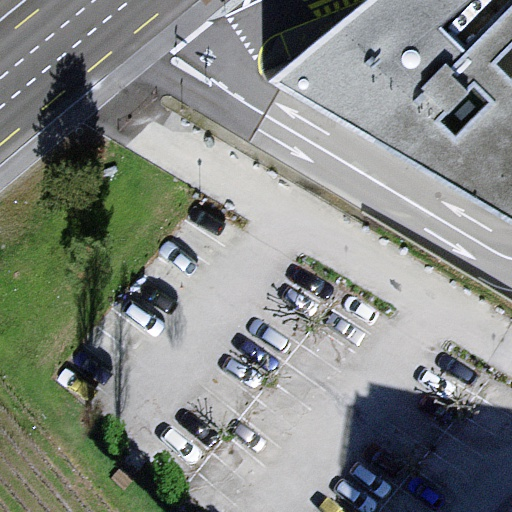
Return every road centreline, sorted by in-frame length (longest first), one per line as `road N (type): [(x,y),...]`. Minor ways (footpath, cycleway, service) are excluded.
road 1 (residential): [(511,344),(235,181)]
road 2 (secondary): [(113,0),(0,93)]
